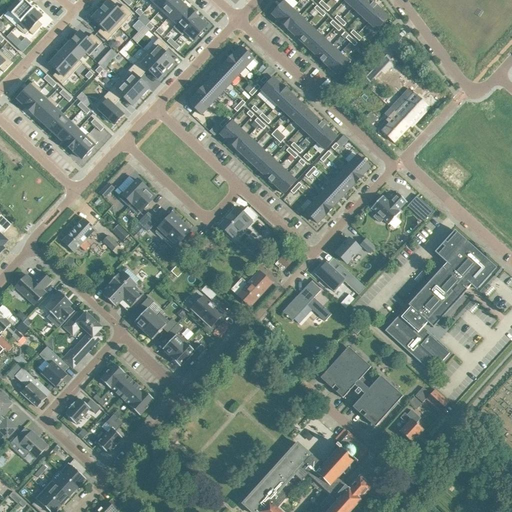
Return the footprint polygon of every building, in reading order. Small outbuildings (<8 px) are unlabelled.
[(155,0),(152,4),(159,12),(170,0),(155,0)] [(177,0),(170,0),(159,12),(168,19),(169,18),(169,17),(182,4),(177,0)] [(352,8),(359,0),(345,0),(344,1),(352,8)] [(360,16),(372,3),(369,0),(359,0),(352,8),(360,16)] [(16,1),(7,11),(20,23),(33,9),(33,10),(33,9),(24,1),(20,5),(16,1)] [(109,1),(101,10),(120,28),(132,14),(123,5),(119,10),(109,1)] [(280,23),(292,9),(284,2),(272,15),(280,23)] [(368,23),(380,10),(372,3),(360,16),(368,23)] [(182,4),(169,17),(169,18),(176,24),(177,25),(190,11),(189,11),(182,4)] [(20,23),(16,26),(25,35),(29,31),(33,35),(42,25),(38,21),(41,18),(33,10),(33,9),(20,23)] [(138,9),(135,12),(140,17),(142,15),(143,13),(138,9)] [(288,30),(300,17),(292,9),(280,23),(288,30)] [(94,17),(92,19),(102,28),(98,33),(107,41),(120,28),(101,10),(99,11),(98,10),(93,16),(94,17)] [(176,24),(173,28),(182,36),(183,34),(197,19),(198,19),(190,10),(189,11),(190,11),(177,25),(176,24)] [(388,18),(380,10),(368,23),(376,31),(388,18)] [(140,17),(138,19),(139,21),(145,26),(146,27),(149,23),(150,22),(142,15),(140,17)] [(296,37),(308,24),(300,17),(288,30),(296,37)] [(197,19),(183,34),(192,42),(198,35),(199,37),(203,33),(202,32),(206,27),(198,19),(197,19)] [(149,23),(146,27),(149,30),(150,31),(154,27),(149,23)] [(303,45),(316,32),(308,24),(296,37),(303,45)] [(144,35),(149,30),(146,27),(145,26),(140,31),(144,35)] [(159,28),(156,32),(160,36),(164,32),(159,28)] [(80,32),(72,40),(86,53),(85,53),(89,57),(101,43),(92,34),(87,39),(80,32)] [(311,52),(324,39),(316,32),(303,45),(311,52)] [(26,38),(17,47),(23,52),(31,43),(26,38)] [(170,38),(167,42),(171,46),(175,43),(170,38)] [(159,39),(146,52),(165,70),(167,69),(167,70),(173,64),(172,63),(174,62),(164,52),(168,48),(159,39)] [(319,59),(331,46),(324,39),(311,52),(319,59)] [(72,40),(65,48),(78,61),(79,61),(85,53),(86,53),(72,40)] [(175,43),(171,46),(176,51),(180,47),(175,43)] [(327,67),(339,54),(331,46),(319,59),(327,67)] [(253,59),(240,47),(233,56),(246,68),(253,59)] [(65,48),(57,56),(74,72),(82,64),(79,61),(78,61),(65,48)] [(111,50),(106,55),(112,61),(117,55),(111,50)] [(0,68),(4,72),(13,63),(0,51),(0,68)] [(146,52),(133,66),(143,75),(147,70),(157,79),(165,70),(146,52)] [(391,60),(382,52),(375,60),(366,69),(375,77),(381,71),(391,60)] [(348,61),(339,54),(327,67),(335,74),(348,61)] [(57,56),(50,64),(57,71),(53,76),(62,85),(74,72),(57,56)] [(246,68),(233,56),(225,63),(238,76),(246,68)] [(238,76),(225,63),(218,71),(231,83),(238,76)] [(100,66),(95,71),(99,74),(103,70),(100,66)] [(133,66),(121,79),(140,97),(141,96),(142,97),(148,91),(147,90),(148,88),(139,79),(143,75),(133,66)] [(89,71),(85,76),(89,80),(93,75),(89,71)] [(231,83),(218,71),(211,79),(224,91),(231,83)] [(47,75),(43,79),(48,83),(52,79),(47,75)] [(269,99),(281,86),(273,78),(261,91),(269,99)] [(52,79),(48,83),(53,88),(56,84),(52,79)] [(121,79),(108,93),(118,101),(122,97),(132,106),(140,97),(121,79)] [(224,91),(211,79),(203,87),(216,99),(224,91)] [(33,82),(17,99),(25,107),(26,107),(40,92),(42,90),(33,82)] [(277,106),(289,93),(281,86),(269,99),(277,106)] [(216,99),(203,87),(196,95),(209,107),(216,99)] [(411,128),(429,108),(408,89),(390,109),(395,114),(409,126),(411,128)] [(63,90),(59,93),(64,98),(67,94),(63,90)] [(25,107),(34,115),(48,99),(47,99),(40,92),(26,107),(25,107)] [(108,93),(95,107),(104,115),(102,117),(107,122),(109,120),(114,125),(123,115),(114,106),(118,101),(108,93)] [(285,113),(297,100),(289,93),(277,106),(285,113)] [(67,94),(64,98),(69,102),(72,99),(67,94)] [(209,107),(196,95),(188,103),(201,115),(209,107)] [(48,99),(34,115),(41,122),(54,108),(54,109),(58,105),(49,97),(47,99),(48,99)] [(88,99),(83,104),(85,107),(87,108),(92,102),(88,99)] [(293,121),(305,108),(297,100),(285,113),(293,121)] [(81,102),(77,106),(82,110),(85,107),(83,104),(81,102)] [(485,170),(468,190),(475,197),(470,202),(505,234),(511,225),(511,114),(498,102),(471,131),(506,163),(493,177),(485,170)] [(85,107),(82,110),(87,115),(90,111),(87,108),(85,107)] [(54,108),(41,122),(49,129),(62,116),(54,109),(54,108)] [(301,128),(313,115),(305,108),(293,121),(301,128)] [(370,112),(361,122),(368,129),(372,125),(377,119),(370,112)] [(393,143),(409,126),(395,114),(390,120),(389,118),(386,121),(389,124),(382,132),(393,143)] [(309,135),(321,122),(313,115),(301,128),(309,135)] [(62,116),(49,129),(57,137),(70,123),(62,116)] [(94,119),(91,123),(96,127),(99,124),(94,119)] [(70,123),(57,137),(65,144),(78,131),(80,129),(71,121),(70,123)] [(228,143),(240,129),(232,122),(220,135),(228,143)] [(316,143),(329,130),(321,122),(309,135),(316,143)] [(99,124),(96,127),(100,132),(104,128),(99,124)] [(236,150),(248,137),(240,129),(228,143),(236,150)] [(337,137),(329,130),(316,143),(325,151),(337,137)] [(65,144),(64,144),(73,152),(73,151),(86,138),(85,138),(78,131),(65,144)] [(86,138),(73,151),(73,152),(82,160),(86,155),(88,156),(91,152),(90,151),(98,143),(89,134),(85,138),(86,138)] [(244,157),(256,144),(248,137),(236,150),(244,157)] [(252,165),(264,152),(256,144),(244,157),(252,165)] [(260,172),(272,159),(264,152),(252,165),(260,172)] [(357,156),(349,164),(362,176),(370,168),(357,156)] [(268,179),(280,166),(272,159),(260,172),(268,179)] [(362,176),(349,164),(342,172),(355,184),(362,176)] [(275,187),(288,174),(280,166),(268,179),(275,187)] [(355,184),(342,172),(334,180),(347,192),(355,184)] [(296,181),(288,174),(275,187),(284,194),(296,181)] [(128,207),(146,189),(137,180),(119,199),(128,207)] [(347,192),(334,180),(327,188),(340,200),(347,192)] [(100,193),(105,198),(114,189),(109,184),(100,193)] [(340,200),(327,188),(319,196),(332,208),(340,200)] [(146,189),(128,207),(138,216),(155,198),(146,189)] [(396,194),(388,202),(383,197),(383,196),(371,209),(371,210),(372,209),(377,214),(374,217),(380,223),(383,220),(388,224),(388,225),(400,212),(399,212),(398,211),(406,203),(407,202),(397,193),(396,193),(396,194)] [(332,208),(319,196),(312,204),(325,216),(332,208)] [(424,223),(434,212),(417,197),(418,196),(417,196),(407,207),(408,207),(424,223)] [(325,216),(312,204),(304,212),(317,224),(325,216)] [(247,219),(252,223),(258,217),(248,207),(243,212),(237,207),(219,226),(233,239),(238,233),(236,231),(247,219)] [(143,227),(152,218),(148,213),(138,223),(143,227)] [(181,223),(172,214),(155,232),(164,241),(181,223)] [(157,222),(152,218),(143,227),(148,232),(157,222)] [(0,254),(5,249),(3,247),(8,241),(6,239),(16,228),(6,219),(1,223),(0,222),(0,254)] [(85,241),(95,230),(84,219),(62,241),(74,253),(80,246),(85,251),(90,245),(85,241)] [(183,224),(181,223),(164,241),(176,252),(183,244),(180,242),(190,231),(188,229),(189,228),(184,223),(183,224)] [(128,235),(119,225),(113,231),(123,241),(128,235)] [(425,335),(428,332),(422,326),(426,322),(433,328),(467,290),(465,288),(469,284),(476,291),(496,268),(457,233),(447,244),(444,242),(434,253),(447,264),(443,269),(442,268),(408,306),(411,309),(407,313),(404,310),(385,331),(429,371),(436,363),(433,360),(434,358),(440,364),(449,354),(429,336),(428,337),(425,335)] [(108,236),(103,241),(112,251),(118,246),(108,236)] [(349,239),(335,253),(346,264),(360,249),(349,239)] [(375,248),(366,240),(361,246),(370,254),(375,248)] [(190,246),(185,242),(183,244),(176,252),(180,256),(190,246)] [(118,246),(112,251),(117,255),(122,250),(118,246)] [(252,246),(245,253),(250,258),(257,251),(252,246)] [(291,262),(283,255),(279,260),(287,267),(291,262)] [(364,262),(352,276),(361,284),(365,279),(369,283),(377,275),(364,262)] [(352,276),(341,265),(335,271),(328,264),(326,263),(322,267),(321,266),(316,272),(317,273),(316,275),(335,292),(344,282),(358,295),(365,288),(361,284),(352,276)] [(131,308),(143,295),(135,287),(137,285),(136,284),(139,280),(128,269),(124,273),(124,272),(121,275),(120,273),(104,290),(106,291),(102,295),(116,307),(122,300),(131,308)] [(500,277),(511,290),(511,277),(507,271),(500,277)] [(52,282),(41,272),(35,279),(35,280),(33,282),(26,275),(15,287),(34,305),(45,293),(43,291),(52,282)] [(250,307),(272,283),(259,272),(248,284),(242,278),(231,290),(250,307)] [(331,315),(314,298),(321,291),(311,282),(282,312),(286,316),(285,317),(288,319),(288,318),(292,321),(307,305),(325,322),(331,315)] [(206,286),(201,291),(211,301),(216,296),(206,286)] [(72,305),(73,304),(59,291),(58,292),(59,292),(44,307),(62,325),(75,312),(74,311),(74,312),(69,307),(72,304),(72,305)] [(143,332),(157,317),(148,309),(154,302),(149,297),(140,306),(145,311),(134,323),(136,325),(135,326),(140,331),(141,330),(143,332)] [(191,309),(211,328),(223,315),(203,297),(191,309)] [(79,326),(90,335),(74,352),(71,350),(63,359),(73,369),(102,337),(98,333),(102,328),(86,313),(81,317),(77,313),(63,327),(71,335),(79,326)] [(168,333),(177,324),(172,319),(169,322),(160,313),(157,317),(143,332),(152,340),(163,329),(168,333)] [(23,337),(4,318),(0,314),(0,333),(2,331),(3,332),(7,329),(9,331),(13,335),(12,336),(18,342),(23,337)] [(27,318),(23,322),(28,327),(32,323),(27,318)] [(267,318),(262,324),(272,334),(277,329),(271,324),(272,322),(267,318)] [(22,321),(16,327),(23,334),(28,328),(28,327),(23,322),(22,321)] [(182,329),(177,324),(168,333),(173,338),(162,350),(171,358),(171,359),(187,342),(187,341),(187,342),(178,334),(182,329)] [(363,328),(359,324),(352,331),(357,335),(363,328)] [(9,343),(1,336),(0,336),(0,345),(4,348),(9,343)] [(52,336),(45,343),(52,350),(52,347),(54,347),(54,339),(52,339),(52,336)] [(196,350),(187,342),(171,359),(180,368),(192,355),(197,360),(206,350),(201,345),(196,350)] [(41,373),(56,387),(58,385),(59,387),(63,383),(61,381),(67,375),(64,373),(69,367),(47,347),(39,355),(50,365),(41,373)] [(396,394),(398,392),(380,376),(379,377),(381,379),(379,381),(378,379),(372,386),(362,377),(368,371),(367,369),(368,368),(370,369),(371,368),(353,352),(351,354),(347,351),(346,350),(336,361),(337,363),(334,366),(333,365),(324,374),(324,375),(323,376),(328,380),(326,383),(325,382),(325,383),(332,389),(334,386),(339,390),(336,393),(343,399),(355,386),(358,388),(354,392),(358,395),(361,391),(364,394),(352,407),(359,413),(362,410),(366,414),(363,417),(370,423),(371,423),(370,423),(373,420),(377,425),(378,423),(379,423),(387,414),(386,412),(389,409),(390,410),(400,399),(399,398),(396,394)] [(110,389),(125,373),(115,364),(100,380),(110,389)] [(22,368),(15,376),(27,387),(21,393),(37,408),(38,407),(40,408),(44,403),(42,402),(47,397),(39,391),(43,386),(36,379),(35,380),(22,368)] [(120,397),(134,383),(125,374),(125,373),(110,389),(111,389),(120,397)] [(130,407),(144,391),(143,391),(134,383),(120,397),(130,406),(129,406),(130,407)] [(423,388),(415,396),(423,403),(426,399),(430,394),(423,388)] [(426,399),(437,410),(446,401),(434,390),(430,394),(426,399)] [(140,416),(154,400),(144,391),(130,407),(140,416)] [(17,428),(6,419),(5,420),(1,416),(2,415),(3,416),(9,410),(7,409),(10,406),(10,405),(10,402),(7,399),(8,398),(2,392),(1,393),(0,392),(0,421),(2,424),(0,425),(0,431),(7,439),(17,428)] [(414,397),(409,403),(417,409),(422,404),(414,397)] [(70,410),(65,415),(76,425),(90,409),(95,414),(100,409),(91,400),(87,405),(80,399),(76,404),(74,403),(69,409),(70,410)] [(423,430),(416,424),(420,419),(411,410),(407,415),(404,413),(400,418),(407,424),(399,432),(406,438),(404,440),(410,445),(411,443),(412,443),(423,430)] [(115,432),(120,427),(115,423),(111,418),(106,423),(112,428),(97,444),(108,454),(112,449),(113,450),(119,444),(118,443),(122,438),(115,432)] [(12,443),(9,446),(23,459),(26,456),(29,453),(36,459),(48,446),(48,445),(47,446),(32,431),(30,433),(25,428),(12,443)] [(392,448),(396,444),(395,443),(397,441),(395,440),(396,438),(394,437),(393,438),(387,432),(387,431),(385,429),(379,436),(392,448)] [(349,511),(360,500),(371,487),(360,477),(348,490),(339,481),(339,480),(337,478),(348,467),(350,469),(351,470),(357,463),(357,464),(368,451),(347,432),(336,445),(335,446),(338,449),(323,466),(321,464),(320,465),(311,456),(298,443),(243,504),(251,511),(349,511)] [(60,473),(63,475),(78,489),(86,480),(81,475),(86,470),(74,460),(70,464),(68,463),(60,473)] [(63,475),(55,484),(70,498),(78,489),(63,475)] [(55,484),(52,481),(44,490),(61,506),(70,498),(55,484)] [(56,511),(61,506),(44,490),(35,499),(37,500),(32,505),(39,511),(47,511),(48,511),(49,511),(56,511)] [(18,504),(19,503),(22,500),(13,492),(9,496),(18,504)] [(115,511),(116,511),(118,511),(123,507),(114,497),(108,503),(106,501),(95,511),(115,511)]
